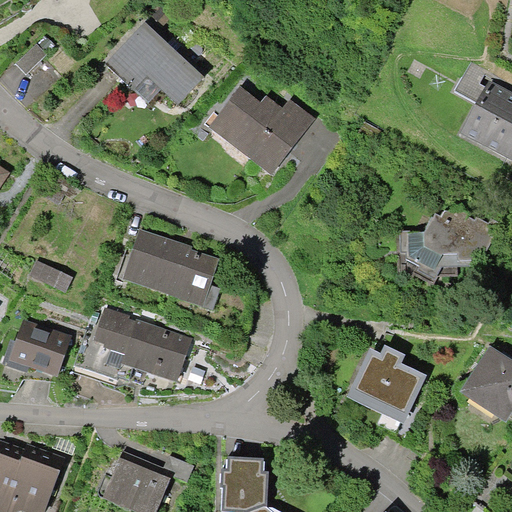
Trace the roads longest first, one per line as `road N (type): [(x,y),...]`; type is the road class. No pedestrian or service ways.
road 1 (residential): [(280,403),(285,285),(266,254),(44,147),(0,114)]
road 2 (residential): [(280,403),(140,419),(0,411)]
road 3 (residential): [(410,511),(280,403)]
